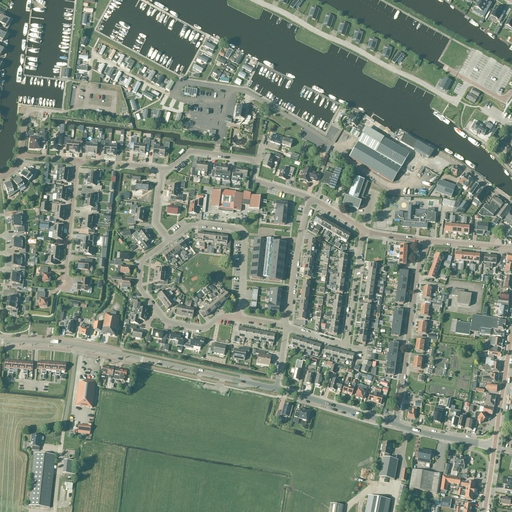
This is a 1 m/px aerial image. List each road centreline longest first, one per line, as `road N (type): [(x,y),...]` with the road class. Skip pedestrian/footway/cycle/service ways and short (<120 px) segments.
road 1 (secondary): [(276,389),(76,347),(0,343)]
road 2 (residential): [(396,424),(427,241)]
road 3 (residential): [(240,319),(221,316),(203,329),(167,322),(138,287),(141,262),(168,240)]
road 4 (residential): [(168,240),(189,225),(244,231),(240,319)]
road 5 (track): [(76,347),(54,511)]
road 6 (secondary): [(396,424),(276,389)]
road 7 (secondary): [(493,446),(511,324)]
